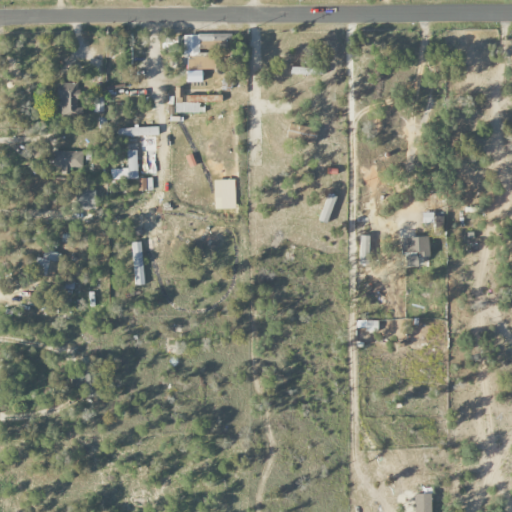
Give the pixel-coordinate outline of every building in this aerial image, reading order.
[(198,35),(183,35),(183,54),(199,53),(198,35)] [(315,73),(315,67),(292,67),(291,74),(321,75),(321,73),(315,73)] [(186,83),(202,83),(202,70),(186,70),(186,83)] [(57,84),(57,101),(61,101),(61,116),(78,115),(77,83),(57,84)] [(175,113),(202,113),(202,103),(221,103),(221,95),(185,96),(185,103),(175,103),(175,113)] [(93,112),(103,113),(103,98),(93,97),(93,112)] [(315,143),(318,129),(289,123),(286,137),(315,143)] [(158,127),(117,128),(117,137),(158,136),(158,127)] [(82,168),(82,151),(53,152),(53,168),(61,167),(61,175),(73,174),(72,168),(82,168)] [(137,179),(137,151),(127,151),(127,169),(110,169),(110,179),(137,179)] [(213,180),(214,209),(235,209),(234,180),(213,180)] [(336,196),(328,193),(318,221),(327,224),(336,196)] [(131,236),(142,235),(141,227),(130,228),(131,236)] [(369,236),(360,236),(360,264),(369,265),(369,236)] [(405,237),(406,266),(417,266),(417,256),(429,256),(428,237),(405,237)] [(131,243),(135,286),(145,285),(140,242),(131,243)] [(56,276),(58,253),(49,252),(48,259),(35,258),(34,275),(56,276)] [(365,332),(377,332),(377,321),(365,321),(365,332)] [(414,511),(430,511),(431,494),(414,494),(414,511)]
